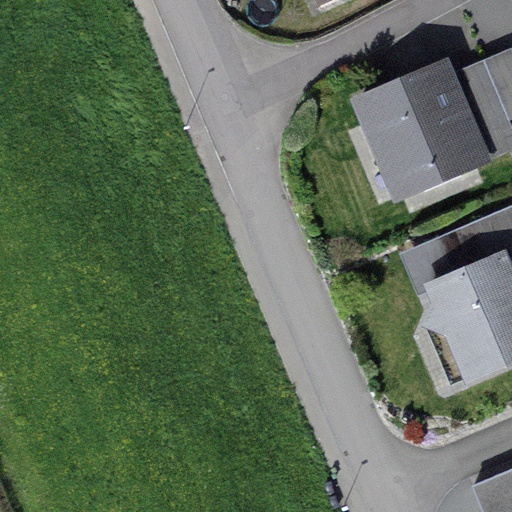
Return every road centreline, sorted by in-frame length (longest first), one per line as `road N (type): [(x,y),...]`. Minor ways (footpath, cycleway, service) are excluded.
road 1 (residential): [(389,500),(227,96)]
road 2 (residential): [(431,0),(227,96)]
road 3 (residential): [(511,447),(389,500)]
